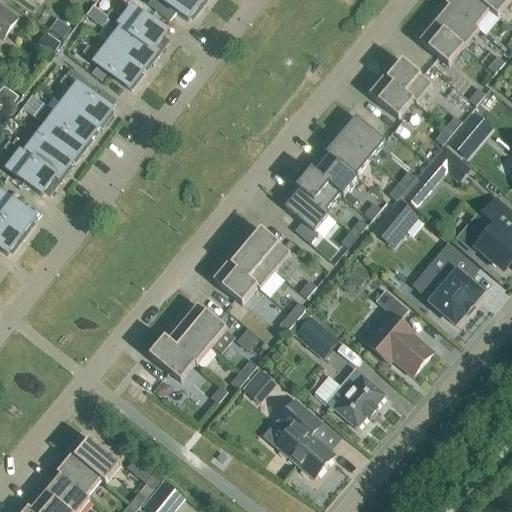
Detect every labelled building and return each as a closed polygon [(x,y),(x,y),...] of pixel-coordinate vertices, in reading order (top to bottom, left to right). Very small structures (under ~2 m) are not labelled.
[(204,7),(194,0),(157,0),(188,24),(193,18),(194,19),(204,7)] [(498,20),(474,0),(451,0),(447,6),(479,33),(476,30),(490,14),(498,21),(498,20)] [(474,0),(498,20),(511,3),(511,0),(474,0)] [(479,33),(447,6),(446,7),(449,9),(435,26),(464,51),(479,33)] [(0,8),(0,39),(3,42),(18,21),(0,8)] [(111,12),(106,18),(158,58),(167,46),(162,42),(166,36),(133,10),(124,22),(111,12)] [(158,58),(106,18),(97,11),(92,17),(105,27),(117,37),(109,47),(142,73),(147,68),(149,69),(158,58)] [(57,23),(51,31),(63,40),(69,32),(57,23)] [(464,51),(435,26),(420,44),(449,69),(464,51)] [(46,35),(41,43),(55,54),(61,46),(46,35)] [(142,73),(109,47),(101,58),(88,49),(83,55),(92,62),(92,63),(99,68),(109,76),(131,93),(141,80),(138,78),(142,73)] [(495,77),(505,65),(498,59),(488,71),(495,77)] [(389,81),(386,79),(385,79),(417,106),(433,88),(403,64),(389,81)] [(99,68),(92,76),(102,84),(109,76),(99,68)] [(114,115),(93,99),(98,91),(71,70),(60,85),(73,94),(65,105),(98,131),(102,126),(104,127),(114,115)] [(417,106),(385,79),(370,97),(399,122),(414,104),(417,107),(417,106)] [(5,90),(7,87),(0,82),(0,107),(0,108),(10,94),(5,90)] [(476,109),(486,97),(478,91),(469,103),(476,109)] [(98,131),(65,105),(56,116),(44,106),(39,113),(87,150),(96,138),(94,136),(98,131)] [(87,150),(39,113),(34,119),(46,129),(38,139),(72,165),(76,160),(78,162),(87,150)] [(386,144),(357,119),(341,138),(370,162),(386,144)] [(453,136),(462,125),(455,119),(446,130),(453,136)] [(442,149),(453,136),(446,130),(435,142),(442,149)] [(451,143),(454,146),(460,140),(457,137),(451,143)] [(370,162),(341,138),(327,155),(359,182),(359,181),(356,179),(370,162)] [(72,165),(38,139),(30,150),(17,140),(12,147),(60,184),(70,172),(68,170),(72,165)] [(60,184),(12,147),(9,144),(4,151),(17,160),(8,172),(42,198),(46,192),(51,196),(60,184)] [(418,184),(421,185),(433,196),(447,176),(460,184),(472,172),(448,150),(418,184)] [(359,182),(327,155),(326,156),(329,158),(316,174),(312,172),(312,173),(344,200),(359,182)] [(344,200),(312,173),(297,190),(330,217),(330,216),(327,214),(341,198),(344,200)] [(405,192),(415,179),(408,174),(399,186),(405,192)] [(396,203),(405,192),(399,186),(389,197),(396,203)] [(330,217),(297,190),(297,191),(300,193),(285,211),(314,235),(330,217)] [(0,223),(23,241),(32,229),(31,228),(35,222),(1,196),(0,197),(0,223)] [(357,202),(350,196),(346,201),(353,207),(357,202)] [(483,218),(460,244),(473,255),(477,250),(504,273),(511,264),(511,240),(508,237),(511,233),(511,216),(496,203),(483,218)] [(395,236),(412,215),(398,204),(381,225),(395,236)] [(371,223),(381,211),(374,206),(364,218),(371,223)] [(357,240),(368,228),(361,222),(350,234),(357,240)] [(23,241),(0,223),(0,251),(8,258),(12,252),(14,253),(23,241)] [(262,232),(247,251),(276,275),(291,257),(262,232)] [(348,251),(357,240),(350,234),(341,245),(348,251)] [(430,269),(435,274),(424,287),(437,299),(431,306),(456,327),(465,316),(466,317),(474,308),(473,308),(482,297),(468,284),(479,272),(449,247),(430,269)] [(276,275),(247,251),(233,268),(229,265),(261,292),(276,275)] [(261,292),(229,265),(214,283),(245,309),(259,292),(261,293),(261,292)] [(359,267),(349,279),(359,288),(370,276),(359,267)] [(307,301),(317,289),(310,283),(299,295),(307,301)] [(393,361),(413,379),(433,356),(413,338),(414,336),(400,324),(409,313),(386,293),(376,304),(391,317),(366,346),(389,366),(393,361)] [(297,322),(306,311),(299,305),(290,316),(297,322)] [(198,308),(183,326),(212,351),(227,332),(198,308)] [(286,335),(297,322),(290,316),(289,317),(282,311),(276,318),(283,324),(279,328),(286,335)] [(340,343),(313,319),(296,339),(323,363),(340,343)] [(212,351),(183,326),(169,343),(166,340),(165,341),(198,368),(212,351)] [(248,332),(237,344),(248,353),(258,341),(248,332)] [(198,368),(165,341),(150,359),(181,385),(196,367),(197,369),(198,368)] [(248,381),(258,369),(250,363),(241,374),(248,381)] [(259,372),(242,392),(257,405),(274,385),(259,372)] [(368,420),(370,421),(378,413),(376,410),(387,398),(357,372),(327,406),(357,432),(368,420)] [(238,392),(248,381),(241,374),(231,386),(238,392)] [(219,407),(228,395),(221,389),(211,400),(219,407)] [(276,449),(314,482),(335,458),(312,438),(323,426),(296,403),(279,423),(290,433),(276,449)] [(122,468),(91,442),(76,459),(73,457),(107,486),(122,468)] [(107,486),(73,457),(58,475),(90,502),(91,501),(88,499),(101,482),(106,487),(107,486)] [(161,484),(135,462),(127,471),(153,493),(161,484)] [(81,511),(90,502),(58,475),(61,478),(46,495),(66,511),(81,511)] [(145,511),(177,511),(186,503),(165,485),(143,510),(145,511)] [(138,511),(147,501),(140,494),(131,506),(138,511)] [(66,511),(46,495),(32,511),(29,509),(29,510),(31,511),(66,511)]
